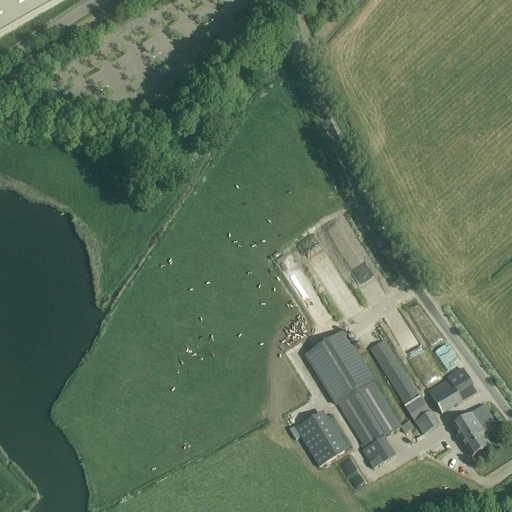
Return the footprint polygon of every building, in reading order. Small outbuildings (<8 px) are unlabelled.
[(0,0),(0,37),(64,0),(0,0)] [(376,382),(346,331),(307,354),(337,405),(339,403),(366,449),(363,451),(373,470),(395,457),(384,439),(402,428),(374,383),(376,382)] [(369,351),(404,405),(418,396),(408,379),(412,377),(407,369),(403,371),(384,341),(369,351)] [(434,350),(439,357),(453,347),(448,341),(434,350)] [(447,379),(448,380),(457,395),(472,386),(473,385),(463,369),(447,379)] [(462,403),(457,395),(448,380),(428,392),(442,415),(462,403)] [(457,395),(462,403),(477,393),(472,386),(457,395)] [(418,396),(404,405),(414,421),(428,412),(418,396)] [(470,415),(482,435),(497,426),(485,406),(470,415)] [(438,427),(428,412),(414,421),(423,436),(438,427)] [(332,460),(347,451),(323,413),(295,429),(300,438),(319,468),(332,460)] [(480,436),(482,435),(470,415),(452,426),(472,457),(487,448),(480,436)]
